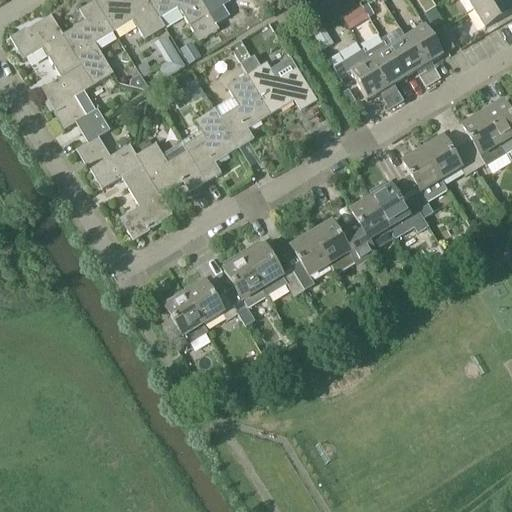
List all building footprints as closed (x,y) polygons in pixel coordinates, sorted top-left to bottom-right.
[(144,0),(123,0),(112,7),(107,0),(100,0),(94,4),(112,33),(130,22),(142,42),(162,29),(157,20),(144,0)] [(144,0),(157,20),(175,8),(196,43),(216,31),(207,16),(197,0),(144,0)] [(197,0),(207,16),(228,4),(225,0),(197,0)] [(465,0),(474,13),(495,0),(465,0)] [(495,0),(474,13),(485,32),(511,15),(511,12),(504,0),(495,0)] [(424,16),(435,9),(431,2),(420,9),(424,16)] [(62,37),(61,38),(80,67),(85,76),(103,81),(111,76),(92,45),(112,33),(94,4),(91,5),(84,10),(90,20),(62,37)] [(367,5),(361,9),(368,20),(374,17),(367,5)] [(443,24),(435,10),(424,17),(432,30),(443,24)] [(80,67),(61,38),(62,37),(62,36),(51,17),(50,18),(11,42),(22,61),(23,62),(41,51),(43,50),(60,79),(80,67)] [(342,20),(349,32),(355,28),(348,17),(342,20)] [(424,28),(423,28),(404,40),(421,68),(422,70),(442,58),(424,28)] [(448,29),(436,36),(447,54),(459,47),(448,29)] [(324,31),(313,37),(317,45),(329,38),(324,31)] [(154,47),(163,61),(165,60),(176,53),(167,39),(156,46),(154,47)] [(403,79),(404,81),(422,70),(421,68),(404,40),(386,50),(385,51),(403,79)] [(385,51),(386,50),(382,43),(364,54),(363,55),(384,91),(385,92),(404,81),(403,79),(385,51)] [(201,60),(193,48),(181,55),(188,67),(201,60)] [(366,102),(367,103),(385,92),(384,91),(363,55),(364,54),(361,51),(332,69),(343,87),(344,88),(354,83),(354,82),(366,102)] [(270,117),(297,101),(298,100),(304,109),(304,110),(316,103),(310,93),(297,72),(296,72),(277,84),(265,64),(245,77),(269,116),(270,117)] [(147,65),(138,70),(144,80),(152,74),(147,65)] [(75,125),(81,135),(102,122),(95,111),(84,92),(103,81),(85,76),(80,67),(60,79),(60,80),(41,91),(64,130),(65,131),(75,126),(75,125)] [(440,81),(434,70),(426,74),(433,85),(440,81)] [(419,79),(426,90),(433,85),(426,74),(419,79)] [(139,77),(131,82),(129,89),(144,93),(147,90),(139,77)] [(236,152),(247,145),(249,144),(242,134),(270,117),(269,116),(245,77),(224,89),(231,100),(213,111),(212,110),(211,110),(235,150),(236,152)] [(403,103),(396,92),(389,97),(396,108),(403,103)] [(389,112),(396,108),(389,97),(382,101),(389,112)] [(511,120),(511,121),(510,119),(507,114),(503,107),(502,104),(481,117),(504,154),(511,149),(511,120)] [(219,162),(236,152),(235,150),(211,110),(191,123),(197,133),(179,144),(180,145),(185,153),(204,184),(204,185),(216,178),(213,173),(210,168),(219,162)] [(471,145),(462,151),(473,171),(482,165),(483,167),(504,154),(481,117),(461,129),(471,145)] [(121,180),(121,179),(140,168),(134,158),(127,147),(108,159),(97,140),(109,133),(102,122),(81,135),(88,146),(78,152),(101,191),(102,192),(121,180)] [(438,140),(436,137),(435,138),(423,145),(426,150),(421,153),(438,181),(458,169),(463,177),(473,171),(462,151),(452,157),(451,155),(442,140),(441,141),(439,142),(438,140)] [(201,187),(204,185),(204,184),(185,153),(180,145),(161,157),(154,145),(134,158),(140,168),(158,197),(159,199),(160,198),(187,182),(187,181),(193,191),(194,192),(201,187)] [(419,194),(410,199),(429,231),(438,225),(439,216),(431,202),(446,193),(444,190),(438,181),(421,153),(402,165),(413,184),(419,194)] [(159,199),(158,197),(140,168),(121,179),(121,180),(139,209),(120,221),(131,241),(132,242),(172,218),(160,198),(159,199)] [(395,197),(390,189),(389,189),(370,201),(392,237),(393,239),(416,225),(421,234),(428,229),(429,231),(410,199),(400,205),(399,204),(395,197)] [(360,230),(350,236),(366,263),(377,257),(374,251),(393,239),(392,237),(370,201),(350,213),(355,222),(360,230)] [(331,225),(329,225),(310,237),(327,265),(334,276),(353,265),(356,270),(366,263),(350,236),(341,241),(340,240),(331,225)] [(291,272),(290,272),(302,292),(312,286),(307,278),(327,265),(310,237),(290,249),(292,253),(291,253),(283,258),(290,270),(291,272)] [(258,245),(239,256),(266,299),(285,287),(292,298),(302,292),(290,272),(281,278),(264,249),(261,250),(258,245)] [(239,256),(222,266),(226,272),(223,273),(228,282),(233,290),(223,296),(235,316),(245,310),(246,312),(266,299),(239,256)] [(223,296),(214,301),(204,285),(201,286),(199,282),(183,291),(186,295),(183,298),(201,326),(220,314),(225,322),(235,316),(223,296)] [(183,298),(182,298),(179,294),(164,303),(166,307),(164,309),(174,326),(163,333),(175,353),(205,334),(206,334),(201,326),(183,298)] [(199,387),(205,397),(217,390),(211,380),(199,387)]
